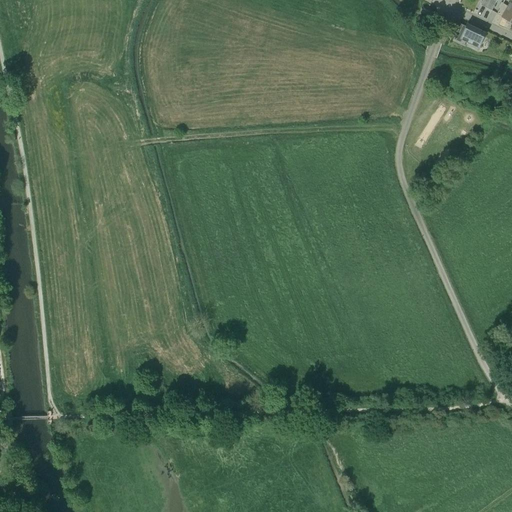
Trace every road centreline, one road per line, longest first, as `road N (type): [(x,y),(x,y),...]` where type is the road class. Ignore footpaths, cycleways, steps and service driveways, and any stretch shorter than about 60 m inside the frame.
road 1 (residential): [(448,8),(401,139),(399,171),(477,355),(506,400)]
road 2 (track): [(128,146),(406,125)]
